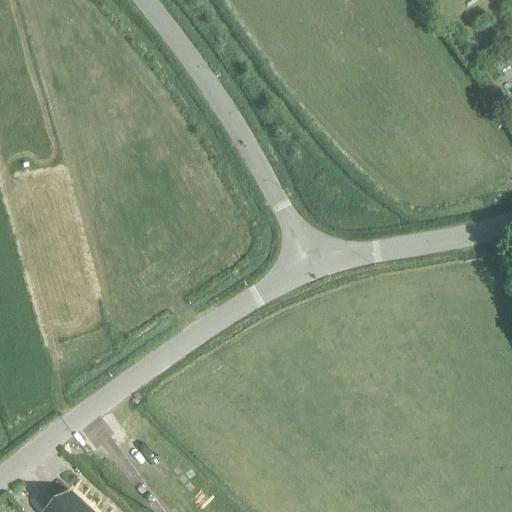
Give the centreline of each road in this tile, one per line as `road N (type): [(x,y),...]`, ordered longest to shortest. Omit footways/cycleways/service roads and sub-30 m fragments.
road 1 (unclassified): [(0,482),(126,378),(305,264)]
road 2 (unclassified): [(305,264),(264,174),(151,0)]
road 3 (unclassified): [(305,264),(511,220)]
